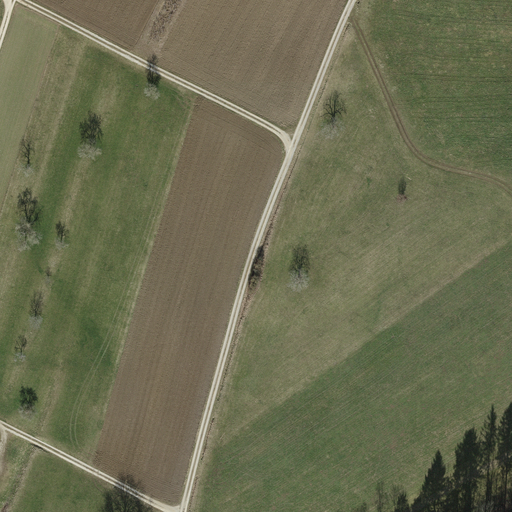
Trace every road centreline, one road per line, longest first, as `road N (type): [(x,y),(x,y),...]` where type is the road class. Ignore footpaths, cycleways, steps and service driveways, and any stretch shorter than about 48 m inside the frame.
road 1 (track): [(182,511),(248,260),(350,0)]
road 2 (track): [(23,0),(275,126),(293,146)]
road 3 (track): [(0,421),(175,511)]
